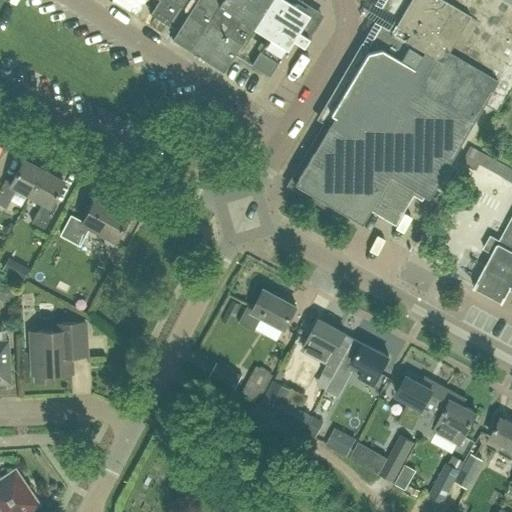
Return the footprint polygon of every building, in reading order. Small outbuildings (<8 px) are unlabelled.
[(182,0),(109,0),(110,0),(109,0),(158,0),(150,14),(167,25),(182,0)] [(308,14),(285,0),(196,0),(171,39),(223,72),(251,27),(268,37),(250,64),(268,76),(291,40),(302,47),(308,38),(297,31),(308,14)] [(503,99),(511,84),(511,4),(504,0),(391,0),(396,19),(379,48),(366,51),(363,56),(472,120),(489,91),(503,99)] [(427,197),(472,120),(363,56),(329,113),(334,116),(330,123),(329,123),(293,183),(360,223),(368,209),(394,224),(415,190),(427,197)] [(459,163),(474,171),(483,154),(468,146),(459,163)] [(29,196),(43,170),(23,159),(11,182),(6,179),(0,189),(0,203),(5,207),(15,188),(29,196)] [(43,170),(29,196),(41,203),(31,222),(43,228),(56,206),(50,203),(62,181),(43,170)] [(114,240),(127,215),(94,197),(81,222),(70,216),(60,235),(78,245),(88,227),(114,240)] [(492,253),(474,287),(503,303),(510,289),(511,290),(511,220),(501,241),(491,235),(484,248),(492,253)] [(14,260),(7,272),(22,281),(29,268),(14,260)] [(7,299),(12,294),(12,288),(6,283),(0,284),(0,298),(2,300),(7,299)] [(297,306),(265,289),(256,305),(251,302),(240,322),(254,330),(262,315),(285,328),(297,306)] [(329,363),(330,361),(339,366),(346,354),(354,339),(345,334),(345,333),(319,319),(303,349),(327,362),(329,363)] [(51,373),(63,373),(70,372),(69,356),(85,355),(85,349),(84,321),(52,323),(53,330),(29,331),(31,374),(34,374),(34,380),(51,379),(51,373)] [(363,343),(363,344),(354,339),(346,354),(339,366),(349,372),(351,367),(362,373),(360,377),(374,385),(389,357),(363,343)] [(329,363),(327,362),(321,373),(332,378),(339,366),(330,361),(329,363)] [(235,388),(242,376),(217,363),(210,375),(235,388)] [(257,400),(271,376),(254,366),(240,390),(257,400)] [(421,432),(445,389),(425,378),(422,384),(407,375),(396,395),(410,402),(399,423),(421,434),(422,432),(421,432)] [(273,380),(260,402),(260,403),(271,409),(305,427),(311,415),(285,401),(291,389),(273,380)] [(421,432),(422,432),(432,437),(436,430),(460,443),(477,413),(461,405),(464,399),(445,389),(421,432)] [(511,480),(511,422),(501,417),(491,437),(504,444),(502,448),(511,453),(511,479),(511,480)] [(327,440),(325,444),(347,456),(349,452),(356,439),(334,427),(327,440)] [(393,482),(414,442),(399,435),(378,474),(383,476),(393,482)] [(371,449),(362,465),(376,473),(385,457),(371,449)] [(467,489),(483,460),(470,453),(454,482),(467,489)] [(442,501),(459,470),(446,463),(429,494),(442,501)] [(405,464),(397,478),(395,483),(406,489),(408,484),(416,470),(405,464)] [(0,511),(24,511),(37,504),(14,469),(0,478),(0,511)]
